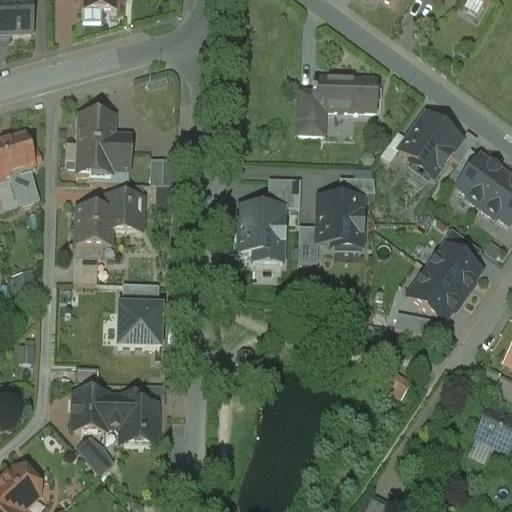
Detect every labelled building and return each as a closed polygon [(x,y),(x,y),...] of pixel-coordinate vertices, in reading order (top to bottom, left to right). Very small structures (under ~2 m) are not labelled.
[(5,0),(0,0),(0,40),(29,38),(28,3),(6,4),(5,0)] [(80,0),(80,14),(116,15),(116,10),(118,7),(118,0),(80,0)] [(372,0),(393,12),(400,0),(372,0)] [(469,0),(484,9),(489,0),(469,0)] [(360,85),(312,84),(312,97),(310,140),(322,141),(323,116),(374,118),(375,86),(372,86),(372,85),(360,85)] [(310,140),(312,97),(297,97),(296,140),(310,140)] [(76,167),(89,168),(111,169),(111,154),(113,121),(78,119),(76,150),(64,149),(64,167),(76,167)] [(424,121),(397,157),(432,183),(459,148),(424,121)] [(24,139),(0,145),(0,187),(8,185),(16,212),(38,206),(30,178),(20,181),(18,176),(33,171),(24,139)] [(117,190),(126,190),(127,154),(111,154),(111,169),(89,168),(88,179),(88,189),(117,190)] [(475,160),(452,193),(479,212),(502,179),(475,160)] [(173,165),(149,164),(149,190),(173,191),(173,165)] [(89,168),(76,167),(75,178),(88,179),(89,168)] [(373,198),(374,176),(350,175),(349,197),(373,198)] [(479,212),(506,232),(511,223),(511,186),(502,179),(479,212)] [(285,187),(286,223),(307,224),(308,188),(285,187)] [(117,190),(117,202),(142,203),(142,191),(126,190),(117,190)] [(103,201),(102,213),(111,214),(110,235),(140,236),(142,203),(117,202),(103,201)] [(361,203),(319,203),(318,218),(318,247),(331,247),(331,253),(361,253),(361,203)] [(285,210),(236,209),(236,236),(236,262),(252,263),(252,275),(285,276),(286,223),(285,210)] [(74,251),(100,251),(110,252),(110,235),(111,214),(102,213),(75,213),(74,251)] [(24,227),(6,232),(9,243),(27,239),(24,227)] [(470,281),(480,267),(451,248),(432,275),(466,297),(475,284),(470,281)] [(74,251),(74,263),(96,263),(96,264),(100,264),(100,251),(74,251)] [(74,263),(73,263),(72,288),(95,289),(96,264),(96,263),(74,263)] [(414,303),(443,322),(453,308),(457,311),(466,297),(432,275),(414,303)] [(106,321),(75,320),(73,354),(104,356),(106,321)] [(432,326),(396,320),(393,336),(429,342),(432,326)] [(248,356),(241,355),(236,360),(235,367),(239,372),(246,372),(251,368),(252,361),(248,356)] [(110,374),(74,373),(73,389),(109,390),(110,374)] [(409,386),(387,373),(378,389),(400,402),(409,386)] [(105,400),(73,399),(72,435),(104,436),(104,424),(105,402),(105,400)] [(120,402),(105,402),(104,424),(120,425),(119,445),(155,446),(156,411),(136,411),(137,403),(121,402),(120,402)] [(487,417),(474,443),(507,459),(511,449),(511,424),(507,422),(505,425),(487,417)] [(114,450),(93,450),(93,463),(114,464),(114,450)] [(38,490),(22,473),(12,472),(0,483),(0,511),(25,511),(38,500),(38,490)]
